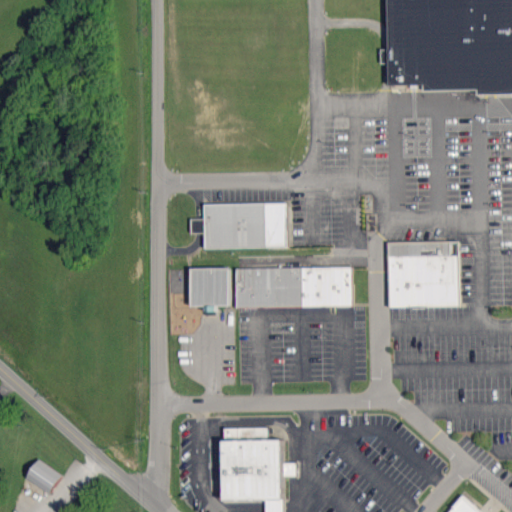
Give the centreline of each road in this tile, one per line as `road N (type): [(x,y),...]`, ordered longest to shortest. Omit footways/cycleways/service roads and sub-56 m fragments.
road 1 (residential): [(158,0),(154,503)]
road 2 (residential): [(0,364),(163,511)]
